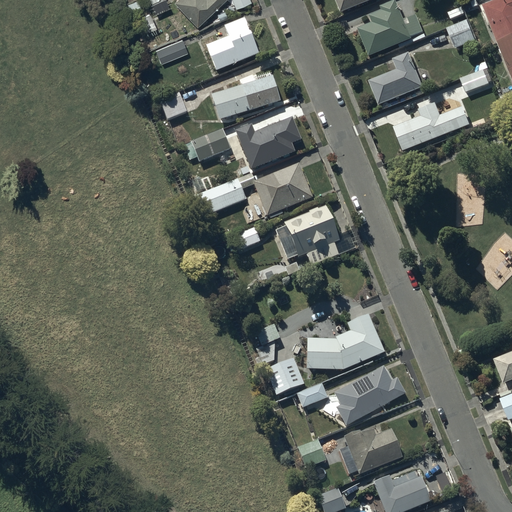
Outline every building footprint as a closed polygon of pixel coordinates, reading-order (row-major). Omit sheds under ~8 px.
[(127,16),(143,9),(138,0),(133,0),(122,5),(127,16)] [(177,0),(190,13),(203,0),(177,0)] [(367,45),(407,30),(395,0),(380,0),(381,1),(369,6),(371,12),(357,18),(367,45)] [(511,0),(483,0),(497,33),(511,26),(511,0)] [(198,34),(208,59),(253,42),(239,8),(216,17),(219,25),(198,34)] [(477,41),(468,21),(448,29),(456,50),(477,41)] [(511,71),(511,26),(497,33),(511,71)] [(188,51),(182,38),(155,48),(161,62),(188,51)] [(366,71),(375,96),(420,79),(408,46),(391,52),(395,61),(366,71)] [(467,94),(491,84),(485,71),(490,69),(487,63),(486,63),(485,63),(484,63),(484,64),(483,64),(483,65),(482,65),(482,66),(481,66),(481,67),(481,68),(480,68),(480,69),(480,70),(480,71),(480,72),(481,72),(461,79),(467,94)] [(265,64),(234,75),(244,100),(275,89),(265,64)] [(205,87),(215,112),(244,100),(234,75),(205,87)] [(391,119),(399,141),(466,115),(457,91),(438,98),(437,95),(420,102),(422,107),(391,119)] [(159,100),(167,121),(187,113),(179,92),(159,100)] [(231,120),(246,156),(287,140),(284,134),(292,131),(283,107),(247,121),(244,114),(231,120)] [(231,151),(223,130),(191,142),(192,147),(185,149),(189,161),(197,158),(199,163),(231,151)] [(247,170),(262,204),(306,185),(290,151),(247,170)] [(201,178),(193,181),(197,193),(206,190),(201,178)] [(275,210),(292,248),(338,227),(320,189),(275,210)] [(261,243),(255,229),(237,236),(237,237),(227,241),(232,254),(261,243)] [(300,272),(297,263),(285,269),(288,277),(300,272)] [(303,329),(301,359),(340,361),(380,344),(365,307),(346,315),(349,324),(333,331),(303,329)] [(262,348),(275,343),(275,342),(280,340),(275,326),(256,334),(262,348)] [(275,343),(262,348),(257,350),(263,366),(275,361),(275,343)] [(511,345),(494,353),(504,377),(511,373),(511,345)] [(386,356),(332,384),(340,400),(335,403),(343,418),(402,387),(386,356)] [(305,386),(294,360),(266,371),(276,397),(305,386)] [(323,385),(297,394),(303,409),(328,399),(323,385)] [(510,421),(511,420),(511,395),(501,400),(510,421)] [(356,467),(399,450),(388,423),(364,432),(360,423),(341,430),(356,467)] [(318,440),(298,449),(307,469),(327,461),(318,440)] [(426,493),(416,469),(391,479),(387,468),(371,474),(385,509),(426,493)] [(338,489),(318,497),(324,511),(340,511),(353,507),(352,502),(361,499),(355,484),(339,490),(338,489)] [(421,511),(450,511),(445,499),(420,509),(421,511)]
